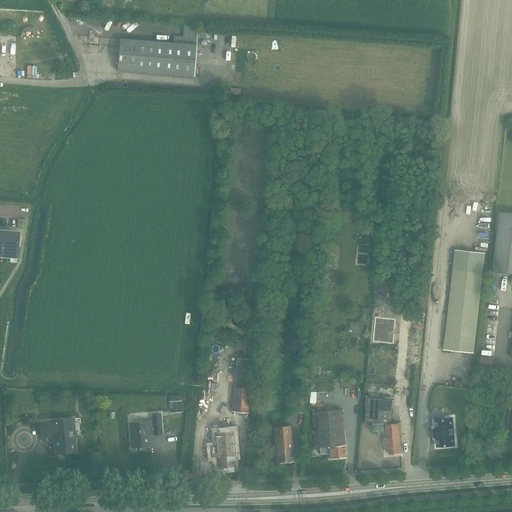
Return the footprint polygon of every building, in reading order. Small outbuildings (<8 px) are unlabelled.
[(117,68),(117,71),(194,76),(194,68),(197,38),(197,26),(183,25),(182,37),(174,36),(173,42),(120,38),(117,68)] [(492,271),(511,273),(511,213),(499,212),(494,254),(492,271)] [(0,256),(17,258),(18,236),(0,234),(0,256)] [(146,248),(145,262),(157,263),(156,267),(161,267),(161,271),(170,272),(170,268),(172,268),(174,244),(158,243),(157,249),(146,248)] [(455,250),(443,350),(473,353),(485,253),(455,250)] [(479,366),(490,367),(492,367),(494,358),(492,357),(480,357),(479,366)] [(232,411),(248,413),(249,405),(251,389),(235,387),(232,411)] [(292,413),(305,414),(307,389),(294,388),(292,413)] [(215,391),(215,399),(222,399),(223,391),(215,391)] [(390,424),(392,399),(367,397),(365,422),(372,423),(385,424),(386,432),(388,454),(400,453),(398,423),(390,424)] [(181,401),(169,401),(170,413),(182,412),(181,401)] [(345,458),(344,446),(349,445),(349,439),(344,439),(341,410),(314,412),(317,448),(323,447),(324,452),(329,452),(329,459),(345,458)] [(128,423),(130,447),(135,447),(134,445),(140,444),(140,447),(150,446),(149,435),(153,435),(154,435),(162,435),(160,414),(152,414),(152,422),(148,423),(148,421),(128,423)] [(434,419),(434,429),(433,429),(434,437),(435,437),(436,446),(453,445),(451,418),(434,419)] [(66,452),(76,452),(74,419),(52,420),(52,423),(40,424),(41,437),(45,436),(54,436),(54,444),(55,453),(58,453),(58,450),(65,450),(66,452)] [(385,424),(372,423),(373,433),(386,432),(385,424)] [(274,427),(277,463),(293,461),(290,426),(274,427)] [(217,444),(212,445),(212,453),(217,452),(219,467),(235,465),(234,454),(235,454),(233,429),(216,430),(217,444)] [(322,465),(319,456),(308,460),(312,469),(322,465)]
